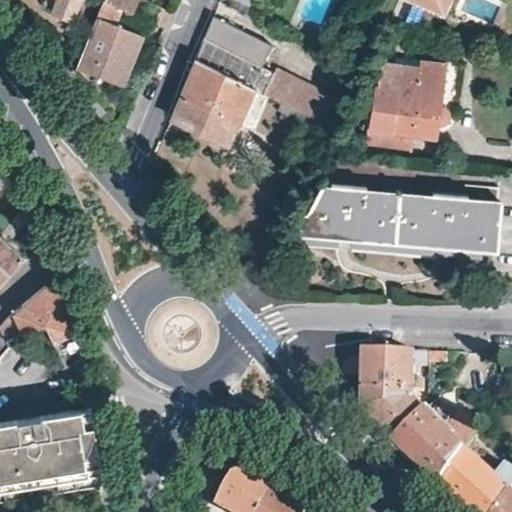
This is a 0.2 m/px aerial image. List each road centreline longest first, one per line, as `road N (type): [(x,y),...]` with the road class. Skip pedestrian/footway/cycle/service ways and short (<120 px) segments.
road 1 (residential): [(511,323),(304,315),(262,330),(229,321)]
road 2 (tertiary): [(388,505),(229,321)]
road 3 (tertiary): [(193,382),(388,505)]
road 4 (residential): [(118,183),(196,0)]
road 5 (tertiary): [(144,511),(191,405),(193,382)]
road 6 (tertiary): [(199,285),(118,183)]
road 7 (tertiary): [(70,237),(133,348)]
road 8 (tertiary): [(38,115),(70,237)]
